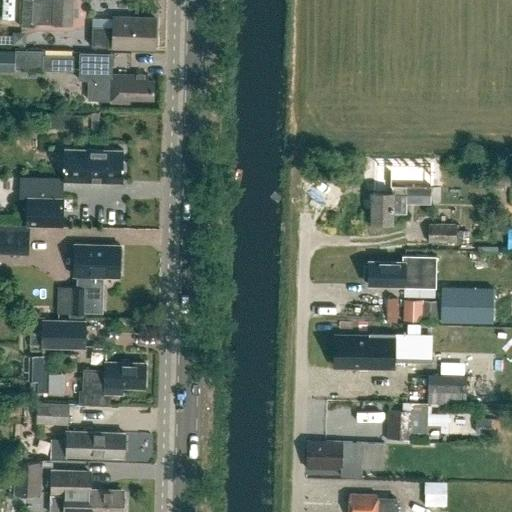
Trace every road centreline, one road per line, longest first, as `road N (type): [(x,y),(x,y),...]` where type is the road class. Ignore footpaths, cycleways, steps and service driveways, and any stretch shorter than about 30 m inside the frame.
road 1 (secondary): [(185,511),(197,0)]
road 2 (residential): [(296,511),(304,212)]
